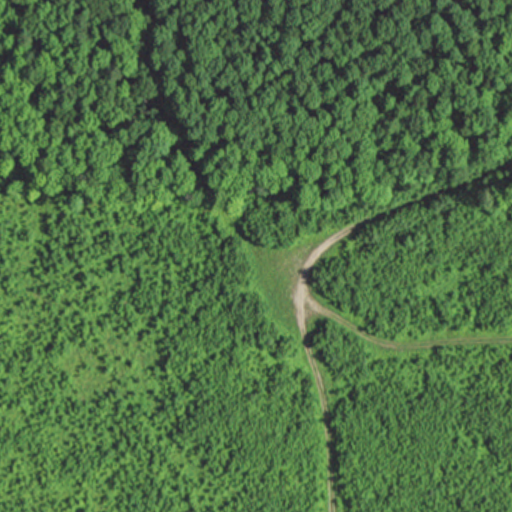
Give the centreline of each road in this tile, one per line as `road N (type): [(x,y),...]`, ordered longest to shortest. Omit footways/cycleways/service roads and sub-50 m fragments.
road 1 (track): [(511,160),(353,223),(309,262),(298,302),(330,511)]
road 2 (track): [(309,262),(261,255),(216,218),(156,76),(149,0)]
